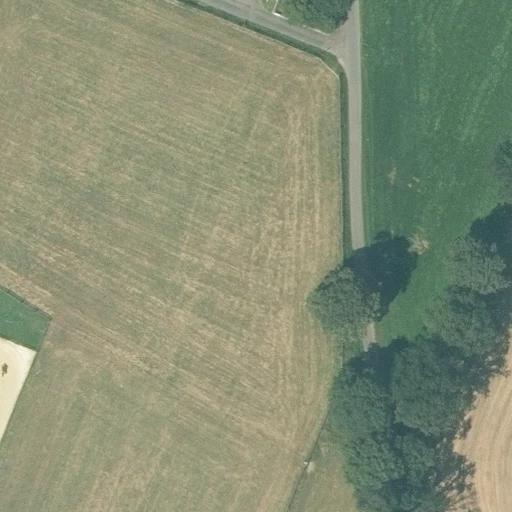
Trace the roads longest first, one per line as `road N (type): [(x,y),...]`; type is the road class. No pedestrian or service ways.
road 1 (unclassified): [(400,511),(376,418),(362,303),(349,0)]
road 2 (track): [(351,53),(214,0)]
